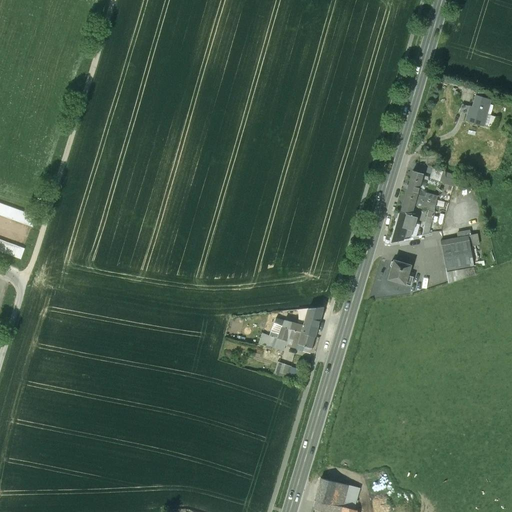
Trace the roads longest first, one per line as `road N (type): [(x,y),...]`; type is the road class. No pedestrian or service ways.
road 1 (primary): [(441,0),(288,511)]
road 2 (track): [(24,278),(113,0)]
